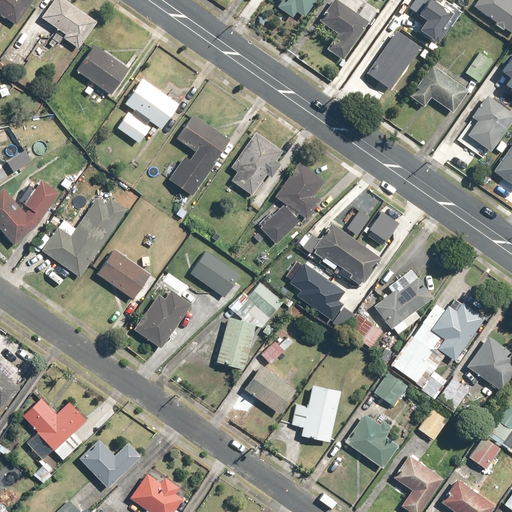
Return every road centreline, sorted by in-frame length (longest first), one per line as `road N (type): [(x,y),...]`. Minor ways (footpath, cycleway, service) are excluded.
road 1 (secondary): [(157,0),(511,245)]
road 2 (residential): [(317,511),(0,293)]
